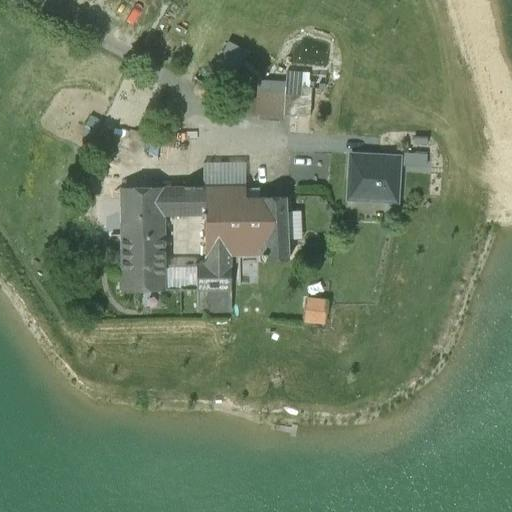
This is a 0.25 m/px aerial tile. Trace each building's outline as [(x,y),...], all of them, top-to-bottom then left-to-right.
[(219,66),(236,73),(245,51),(227,44),(219,66)] [(301,89),(301,98),(310,98),(311,90),(301,89)] [(301,98),(284,96),(283,116),(309,118),(310,98),(301,98)] [(398,158),(350,156),(349,174),(352,174),(350,200),(396,203),(398,158)] [(138,168),(137,189),(147,189),(147,168),(138,168)] [(229,256),(236,256),(262,255),(259,199),(245,199),(245,187),(200,188),(200,217),(205,217),(205,265),(196,266),(197,291),(230,291),(230,286),(229,256)] [(186,217),(185,188),(163,189),(163,217),(186,217)] [(185,188),(186,217),(200,217),(200,188),(185,188)] [(163,217),(163,189),(147,189),(137,189),(119,189),(120,231),(163,230),(163,217)] [(285,198),(259,199),(262,255),(262,257),(265,257),(265,262),(288,261),(285,198)] [(163,230),(120,231),(120,292),(165,291),(164,266),(163,230)] [(197,291),(196,266),(164,266),(165,291),(197,291)] [(230,291),(197,291),(197,312),(230,312),(230,291)] [(309,322),(311,301),(305,300),(302,321),(309,322)] [(327,303),(311,301),(309,322),(325,324),(327,303)]
